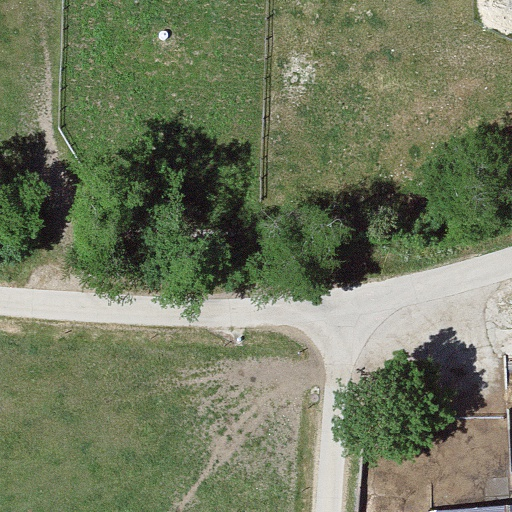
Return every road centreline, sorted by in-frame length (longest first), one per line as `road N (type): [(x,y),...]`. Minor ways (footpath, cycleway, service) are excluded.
road 1 (track): [(344,304),(0,284)]
road 2 (track): [(344,304),(329,511)]
road 3 (unclassified): [(344,304),(511,256)]
